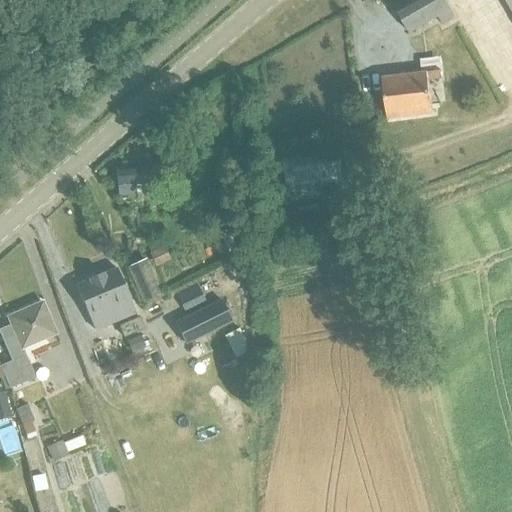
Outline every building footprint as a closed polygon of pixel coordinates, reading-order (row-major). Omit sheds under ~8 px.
[(443,24),(458,16),(448,0),(411,0),(398,8),(412,32),(439,16),(443,24)] [(444,51),(425,54),(427,65),(446,62),(444,51)] [(431,79),(445,77),(444,69),(385,76),(389,117),(435,112),(431,79)] [(161,151),(162,172),(178,171),(175,120),(165,120),(166,131),(166,150),(161,151)] [(340,145),(279,154),(287,205),(348,196),(340,145)] [(136,187),(155,184),(153,168),(117,172),(120,195),(137,193),(136,187)] [(155,267),(170,260),(164,247),(149,255),(155,267)] [(145,304),(162,296),(148,263),(130,271),(145,304)] [(90,281),(76,287),(94,330),(135,313),(117,269),(103,275),(102,273),(89,279),(90,281)] [(222,301),(175,325),(184,343),(231,320),(222,301)] [(6,368),(9,377),(14,389),(37,379),(25,350),(55,336),(42,304),(10,318),(15,333),(4,337),(15,364),(6,368)] [(143,316),(126,320),(134,354),(151,351),(143,316)] [(245,337),(240,326),(225,334),(230,345),(245,337)] [(0,381),(9,377),(6,368),(0,353),(0,381)] [(4,390),(0,391),(0,414),(11,410),(4,390)] [(26,431),(39,427),(31,401),(18,405),(26,431)] [(0,418),(3,447),(20,446),(17,417),(0,418)] [(63,438),(48,444),(54,459),(68,453),(68,451),(86,444),(82,434),(64,441),(63,438)] [(42,492),(52,488),(46,474),(36,478),(42,492)]
